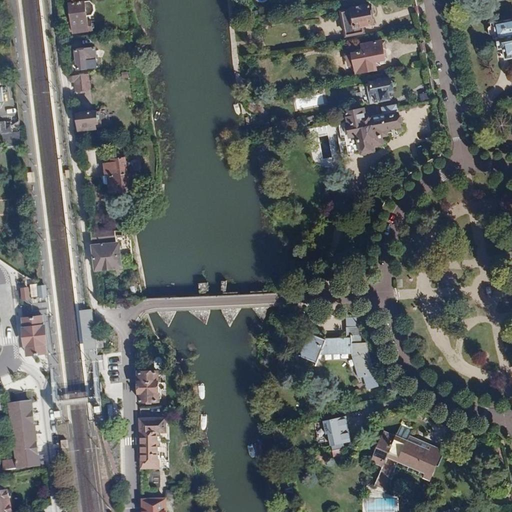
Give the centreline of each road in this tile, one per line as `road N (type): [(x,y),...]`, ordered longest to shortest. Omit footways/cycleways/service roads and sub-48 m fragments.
road 1 (residential): [(55,0),(94,298),(123,323)]
road 2 (residential): [(511,416),(472,412),(428,387),(398,344),(388,295)]
road 3 (residential): [(123,323),(132,504)]
road 4 (residential): [(467,166),(434,0)]
road 5 (residential): [(60,511),(41,389),(31,370),(11,360)]
road 6 (residential): [(281,299),(146,304),(123,323)]
road 7 (residential): [(388,295),(389,265),(411,209),(434,183),(467,166)]
